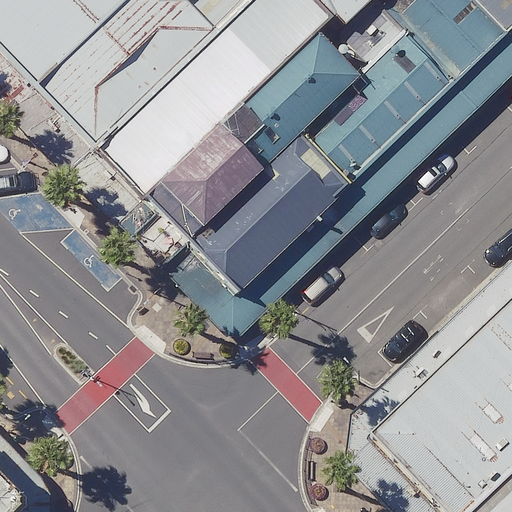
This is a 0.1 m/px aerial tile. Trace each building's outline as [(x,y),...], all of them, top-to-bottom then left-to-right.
[(0,0),(0,93),(100,0),(0,0)] [(100,0),(0,93),(0,126),(93,226),(256,75),(185,0),(100,0)] [(245,0),(301,59),(331,30),(363,0),(245,0)] [(511,20),(511,0),(363,0),(331,30),(367,68),(411,115),(511,20)] [(256,75),(93,226),(141,278),(315,117),(267,65),(256,75)] [(367,68),(141,278),(184,324),(411,115),(367,68)] [(511,293),(371,453),(426,511),(500,511),(511,502),(511,293)] [(511,511),(511,502),(500,511),(511,511)]
